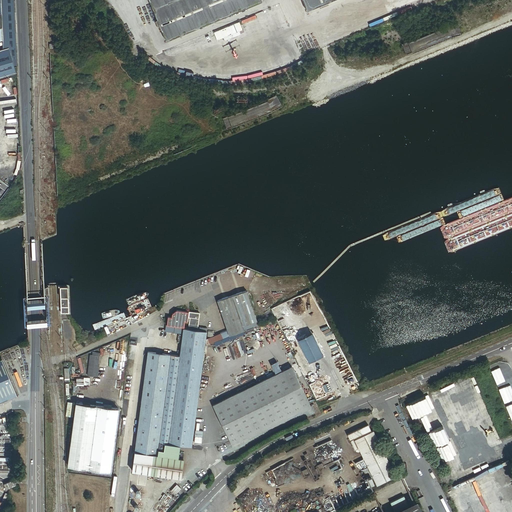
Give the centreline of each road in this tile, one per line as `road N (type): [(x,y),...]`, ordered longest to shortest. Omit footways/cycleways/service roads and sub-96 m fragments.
road 1 (tertiary): [(20,0),(36,511)]
road 2 (unclassified): [(192,511),(268,446),(511,343)]
